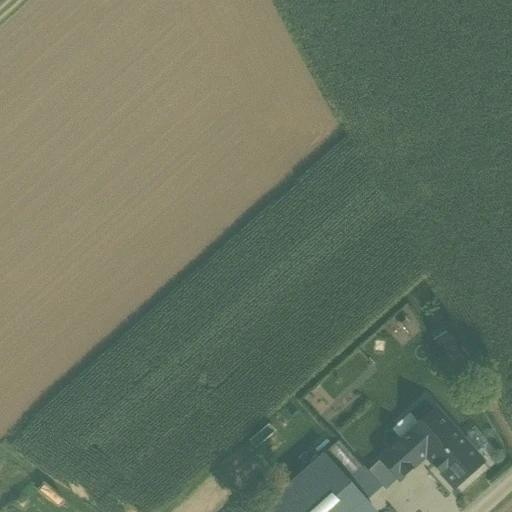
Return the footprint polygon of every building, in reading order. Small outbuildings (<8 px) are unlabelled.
[(336,370),(322,376),(328,392),(342,386),(336,370)] [(422,453),(451,427),(435,410),(367,470),(385,490),(424,455),(422,453)] [(263,447),(283,433),(275,421),(255,435),(263,447)] [(424,455),(453,487),(481,461),(451,427),(422,453),(424,455)] [(254,437),(227,456),(239,473),(266,454),(254,437)] [(322,456),(349,486),(364,473),(337,443),(322,456)] [(322,456),(259,511),(371,511),(349,486),(322,456)]
